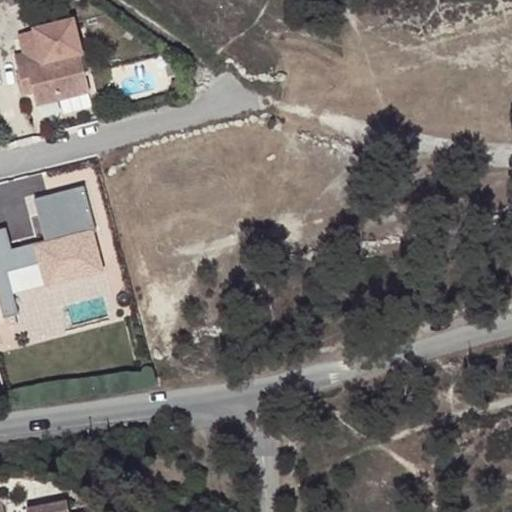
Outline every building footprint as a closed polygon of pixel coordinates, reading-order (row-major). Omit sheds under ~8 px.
[(16,58),(20,72),(28,70),(33,92),(36,103),(60,97),(61,101),(91,93),(81,55),(45,65),(42,51),(16,58)] [(28,70),(20,72),(25,94),(33,92),(28,70)] [(185,81),(174,81),(174,96),(184,96),(185,81)] [(37,107),(61,101),(60,97),(36,103),(37,107)] [(28,238),(31,252),(39,250),(45,272),(47,283),(70,277),(71,281),(101,273),(92,235),(56,244),(52,232),(28,238)] [(39,250),(31,252),(37,274),(45,272),(39,250)] [(48,287),(71,281),(70,277),(47,283),(48,287)] [(0,511),(70,511),(68,502),(29,509),(29,511),(5,511),(3,499),(0,499),(0,511)]
